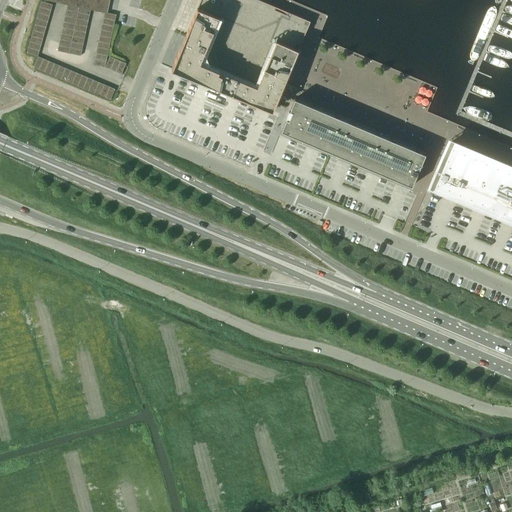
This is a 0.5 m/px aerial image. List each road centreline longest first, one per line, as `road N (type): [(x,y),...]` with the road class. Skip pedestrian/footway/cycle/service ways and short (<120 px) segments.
road 1 (unclassified): [(511,414),(324,348),(262,335),(0,228)]
road 2 (primary): [(376,296),(296,237),(0,76)]
road 3 (residential): [(131,118),(145,136),(511,290)]
road 4 (primary): [(0,201),(231,278),(352,297)]
road 5 (primary): [(205,230),(0,142)]
road 6 (primary): [(376,296),(205,230)]
road 7 (primary): [(352,297),(511,366)]
road 8 (primary): [(205,230),(352,297)]
road 9 (primary): [(511,353),(376,296)]
road 10 (residential): [(131,118),(176,0)]
